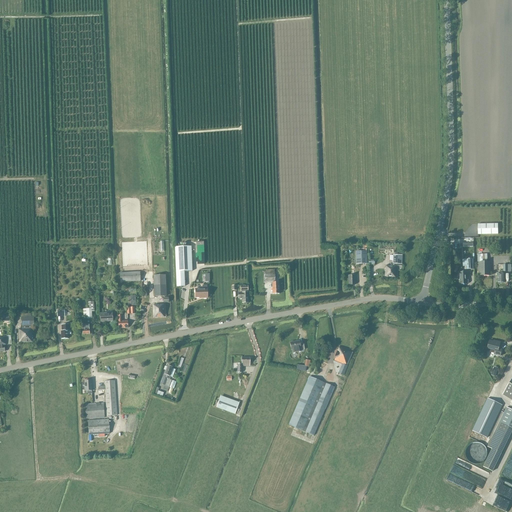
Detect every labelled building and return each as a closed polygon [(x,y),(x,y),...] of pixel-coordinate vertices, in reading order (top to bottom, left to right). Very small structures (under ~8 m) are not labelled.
[(478,234),(498,234),(498,224),(478,224),(478,234)] [(464,254),(472,254),(472,242),(457,242),(457,252),(464,252),(464,254)] [(191,246),(175,246),(177,287),(185,286),(184,271),(192,271),(191,246)] [(363,251),(356,251),(357,264),(366,264),(366,251),(363,251)] [(386,266),(386,269),(385,269),(384,278),(396,278),(397,266),(402,266),(402,264),(401,264),(402,255),(393,255),(393,264),(391,264),(391,266),(386,266)] [(490,262),(478,262),(478,272),(479,272),(479,275),(490,275),(490,262)] [(500,272),(498,272),(497,282),(505,283),(505,273),(511,273),(511,264),(503,264),(503,270),(500,270),(500,272)] [(120,273),(121,282),(141,281),(140,272),(120,273)] [(459,276),(458,276),(458,285),(460,285),(467,285),(466,276),(468,276),(468,272),(458,273),(459,276)] [(273,282),(273,283),(275,283),(275,274),(265,274),(265,282),(273,282)] [(154,275),(155,296),(167,296),(166,275),(154,275)] [(196,289),(196,297),(203,297),(203,298),(208,297),(207,285),(202,285),(203,289),(196,289)] [(241,293),(238,293),(239,299),(243,298),(243,303),(244,303),(244,304),(247,304),(247,303),(248,303),(248,292),(248,285),(241,285),(241,293)] [(153,305),(153,317),(166,317),(165,304),(157,304),(157,305),(153,305)] [(91,309),(83,309),(84,319),(92,318),(91,309)] [(113,321),(112,313),(100,314),(101,322),(113,321)] [(118,315),(119,328),(128,328),(128,321),(122,321),(122,315),(118,315)] [(22,329),(18,329),(19,343),(33,343),(33,326),(34,326),(34,316),(33,316),(22,317),(22,329)] [(61,331),(61,339),(68,339),(68,331),(69,331),(69,324),(62,325),(62,331),(61,331)] [(79,325),(80,330),(83,330),(83,335),(90,334),(89,324),(79,325)] [(490,340),(488,348),(487,348),(486,351),(494,354),(500,356),(502,350),(499,349),(501,342),(497,341),(496,342),(490,340)] [(292,349),(293,353),(301,351),(301,350),(305,349),(304,343),(300,344),(300,341),(290,342),(291,349),(292,349)] [(353,353),(339,347),(335,356),(336,357),(335,360),(342,364),(338,373),(343,375),(353,353)] [(237,364),(237,373),(242,373),(242,369),(242,366),(250,366),(250,358),(242,358),(242,364),(237,364)] [(164,374),(161,384),(165,385),(164,388),(168,390),(172,380),(169,379),(170,376),(172,377),(175,370),(172,368),(173,367),(168,365),(164,374)] [(289,425),(314,436),(334,387),(309,376),(289,425)] [(511,378),(503,394),(511,398),(511,378)] [(85,384),(82,384),(82,388),(85,388),(85,391),(85,392),(87,392),(87,391),(88,395),(92,394),(92,391),(91,380),(85,381),(85,384)] [(99,386),(99,390),(105,390),(107,416),(117,415),(114,381),(105,381),(105,386),(99,386)] [(235,414),(240,402),(221,396),(217,407),(219,408),(235,414)] [(473,431),(487,438),(502,405),(488,398),(473,431)] [(85,405),(86,419),(105,418),(104,403),(85,405)] [(511,409),(507,407),(500,422),(511,428),(511,409)] [(88,421),(89,435),(110,433),(109,419),(88,421)] [(492,449),(483,467),(492,471),(501,453),(511,431),(511,428),(500,422),(488,446),(492,449)] [(483,450),(470,452),(471,457),(472,461),(477,461),(477,464),(479,463),(479,461),(485,459),(483,450)] [(455,465),(466,470),(466,468),(474,471),(477,466),(456,457),(454,462),(456,463),(455,465)] [(478,470),(475,473),(480,477),(483,474),(485,472),(479,467),(476,469),(478,470)] [(445,481),(478,494),(481,486),(449,472),(445,481)] [(511,485),(499,480),(495,488),(511,494),(511,485)]
